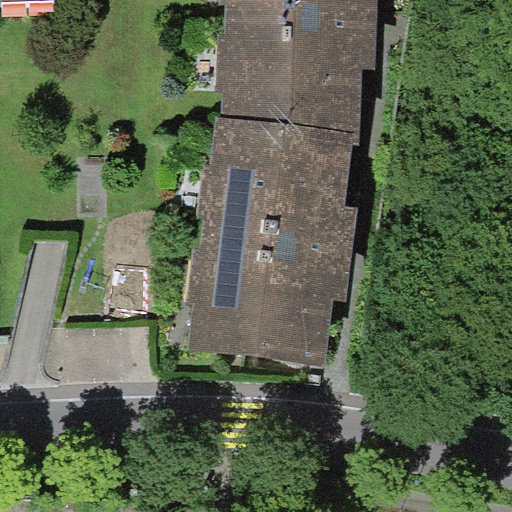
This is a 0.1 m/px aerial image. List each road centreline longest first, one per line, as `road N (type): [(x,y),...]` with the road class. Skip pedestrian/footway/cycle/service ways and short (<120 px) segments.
road 1 (residential): [(511,457),(267,417),(0,431)]
road 2 (unknown): [(69,214),(29,399)]
